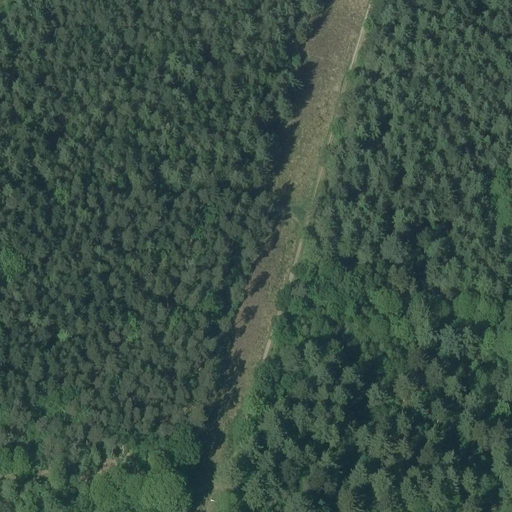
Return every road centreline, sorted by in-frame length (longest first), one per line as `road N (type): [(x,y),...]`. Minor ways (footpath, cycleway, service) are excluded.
road 1 (track): [(0,188),(301,208)]
road 2 (track): [(211,511),(286,261)]
road 3 (track): [(286,261),(428,301),(511,308)]
road 4 (track): [(301,208),(363,0)]
road 5 (track): [(216,492),(0,477)]
